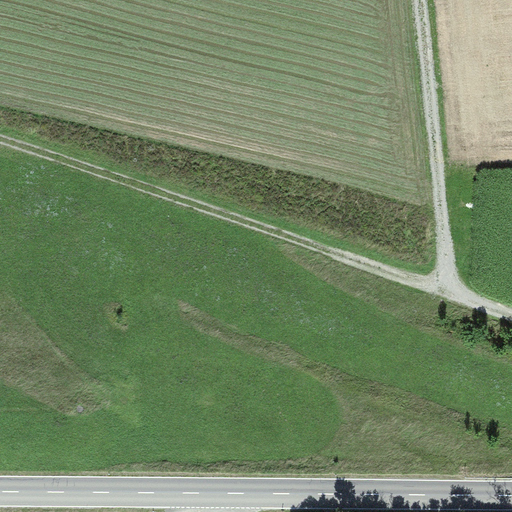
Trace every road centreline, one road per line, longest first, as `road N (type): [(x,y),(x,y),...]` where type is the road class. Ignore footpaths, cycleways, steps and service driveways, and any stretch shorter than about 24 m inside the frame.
road 1 (secondary): [(511,496),(0,492)]
road 2 (track): [(450,269),(424,279),(0,135)]
road 3 (track): [(511,315),(470,298),(439,236),(417,0)]
